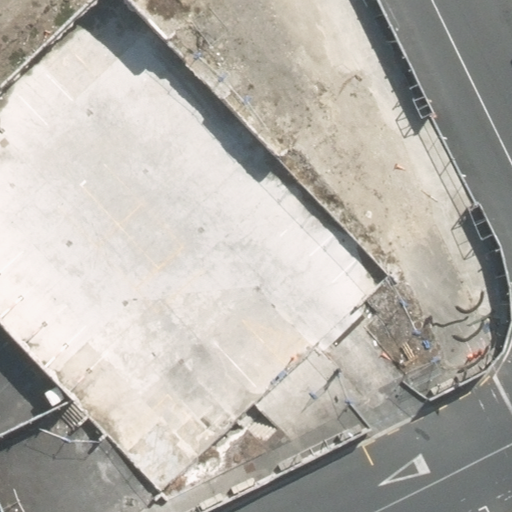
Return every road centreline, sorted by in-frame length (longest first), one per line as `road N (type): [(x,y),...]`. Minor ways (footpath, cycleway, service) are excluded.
road 1 (residential): [(511,168),(431,0)]
road 2 (residential): [(375,511),(511,444)]
